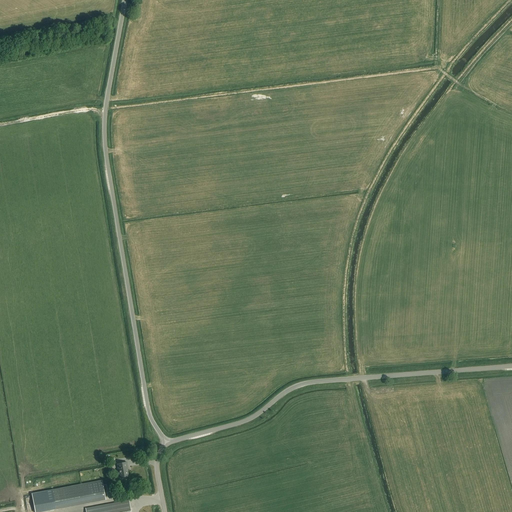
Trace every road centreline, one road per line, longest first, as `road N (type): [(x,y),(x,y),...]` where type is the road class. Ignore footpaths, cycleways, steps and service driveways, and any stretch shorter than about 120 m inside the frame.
road 1 (track): [(387,511),(347,365),(351,246),(373,183),(402,136),(457,56),(511,0)]
road 2 (unclassified): [(167,444),(149,417),(105,152),(124,0)]
road 3 (unclassified): [(167,444),(243,421),(298,384),(511,366)]
road 4 (track): [(495,105),(438,67),(438,0)]
